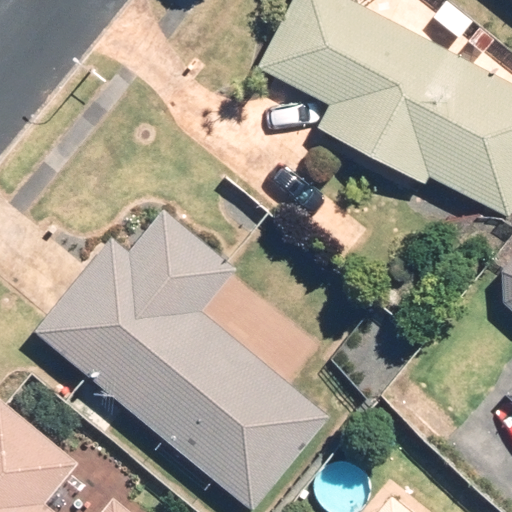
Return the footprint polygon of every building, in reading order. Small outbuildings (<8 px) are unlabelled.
[(511,83),(357,0),(292,0),(258,63),(330,102),(318,125),(425,183),(429,174),(507,216),(511,207),(511,83)] [(328,415),(199,311),(235,267),(163,208),(128,251),(110,237),(33,331),(251,509),(328,415)] [(511,400),(511,258),(502,270),(503,301),(511,309),(511,384),(504,393),(511,400)] [(136,511),(113,493),(96,511),(59,511),(45,501),(78,461),(0,398),(0,511),(136,511)] [(413,511),(392,493),(376,511),(413,511)]
